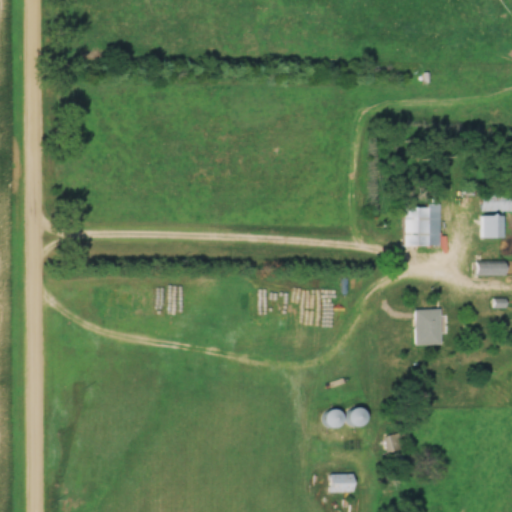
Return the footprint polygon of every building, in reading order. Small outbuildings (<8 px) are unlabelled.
[(511,193),(473,194),(473,210),(511,210),(511,193)] [(396,246),(435,246),(435,204),(396,204),(396,246)] [(498,237),(498,214),(476,214),(476,237),(498,237)] [(492,261),(467,261),(467,273),(492,273),(492,261)] [(406,309),(407,345),(434,344),(433,308),(406,309)] [(341,425),(357,422),(354,407),(339,410),(341,425)] [(319,473),(319,491),(347,491),(347,473),(319,473)]
